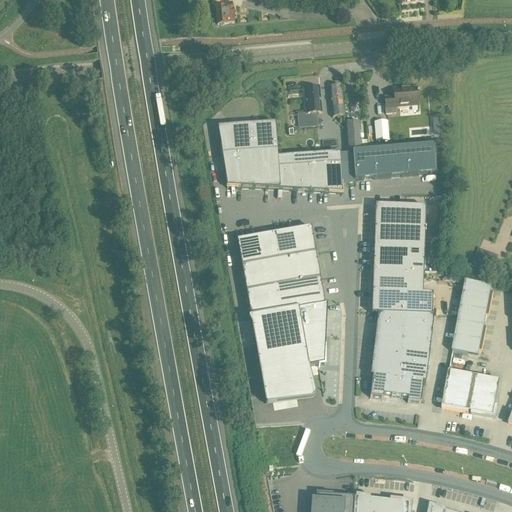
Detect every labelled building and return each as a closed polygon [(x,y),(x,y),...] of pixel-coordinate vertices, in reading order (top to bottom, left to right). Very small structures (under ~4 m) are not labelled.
[(233,11),(233,7),(232,3),(224,4),(225,7),(216,8),(217,26),(226,25),(232,24),(234,24),(234,19),(233,11)] [(280,77),(280,96),(293,95),(293,85),(285,85),(285,80),(292,79),(292,77),(280,77)] [(345,118),(342,87),(329,88),(332,119),(345,118)] [(306,115),(297,116),(299,130),(317,128),(316,114),(321,114),(319,90),(304,91),(306,115)] [(386,115),(395,115),(395,109),(418,108),(417,90),(402,91),(402,90),(393,90),(394,101),(385,102),(386,115)] [(443,134),(442,118),(433,119),(435,135),(443,134)] [(345,125),(344,125),(346,150),(346,152),(362,150),(360,123),(345,125)] [(389,142),(388,123),(376,123),(377,143),(389,142)] [(228,129),(217,129),(226,189),(289,193),(342,195),(339,155),(286,158),(277,159),(275,125),(271,126),(271,127),(229,130),(228,129)] [(434,145),(352,152),(354,182),(437,175),(434,145)] [(287,204),(288,211),(334,210),(333,203),(287,204)] [(424,230),(425,209),(375,207),(374,229),(424,230)] [(310,228),(236,241),(250,317),(326,303),(310,228)] [(424,252),(424,230),(374,229),(373,250),(424,252)] [(423,273),(424,252),(373,250),(372,272),(423,273)] [(499,257),(479,250),(474,265),(494,272),(499,257)] [(422,295),(423,273),(372,272),(372,293),(422,295)] [(466,284),(452,354),(478,359),(492,290),(466,284)] [(431,318),(432,296),(422,295),(372,293),(371,315),(377,316),(431,318)] [(324,307),(250,320),(265,405),(265,406),(266,406),(266,407),(267,407),(268,407),(276,406),(276,403),(304,398),(299,370),(308,369),(324,366),(327,308),(327,306),(324,307)] [(372,378),(370,399),(383,401),(383,397),(408,400),(407,404),(420,405),(423,384),(425,385),(433,318),(431,318),(377,316),(370,378),(372,378)] [(444,399),(442,410),(467,414),(474,378),(449,374),(444,399)] [(500,383),(474,378),(467,414),(494,419),(496,409),(500,383)] [(355,511),(356,507),(357,500),(355,500),(320,498),(319,503),(313,502),(312,511),(355,511)] [(409,511),(410,506),(357,500),(356,507),(355,511),(409,511)]
